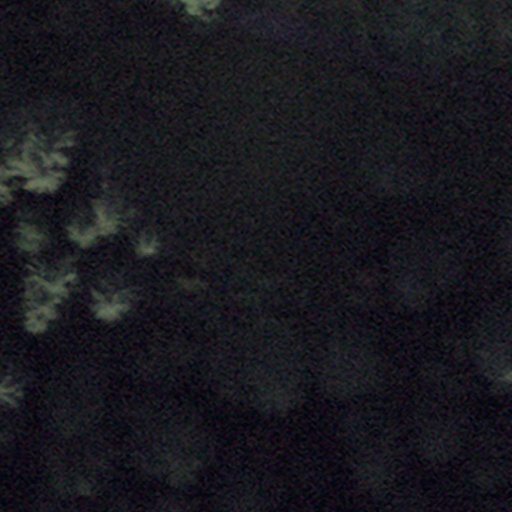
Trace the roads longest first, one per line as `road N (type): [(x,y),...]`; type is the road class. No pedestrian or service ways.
road 1 (track): [(511,125),(211,47)]
road 2 (track): [(211,47),(0,0)]
